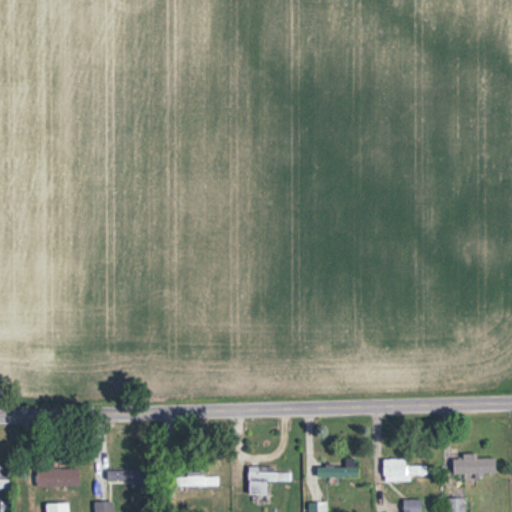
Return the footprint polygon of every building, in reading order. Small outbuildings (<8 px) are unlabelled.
[(496,474),(496,455),(452,455),(452,474),(496,474)] [(383,459),(383,479),(426,479),(426,466),(405,466),(405,459),(383,459)] [(317,465),(317,477),(358,477),(358,465),(317,465)] [(8,474),(1,474),(1,466),(0,466),(0,488),(8,489),(8,474)] [(248,494),(267,494),(267,481),(290,482),(290,471),(271,471),(271,467),(248,467),(248,494)] [(78,486),(78,468),(37,468),(37,486),(78,486)] [(145,488),(145,479),(150,479),(150,469),(106,469),(106,480),(131,480),(131,488),(145,488)] [(178,476),(178,486),(218,486),(218,476),(178,476)] [(445,511),(463,511),(463,498),(446,498),(445,511)] [(421,511),(421,499),(402,499),(402,511),(421,511)] [(112,511),(112,501),(95,501),(94,511),(112,511)] [(46,503),(46,511),(68,511),(69,503),(46,503)] [(308,503),(307,511),(326,511),(326,503),(308,503)]
